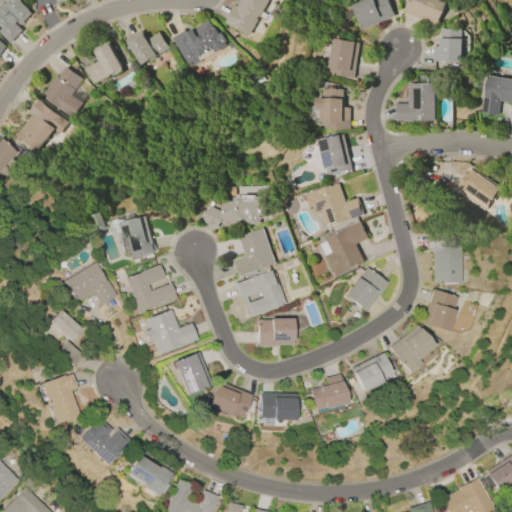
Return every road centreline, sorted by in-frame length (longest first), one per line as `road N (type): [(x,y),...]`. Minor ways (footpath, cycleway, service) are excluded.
road 1 (residential): [(191,251),(224,340),(250,369),(285,372),(389,322),(410,280),(376,146)]
road 2 (residential): [(511,433),(409,482),(345,492),(272,487),(187,458),(142,421),(124,371)]
road 3 (residential): [(0,114),(35,60),(79,28),(177,0)]
road 4 (residential): [(511,151),(376,146)]
